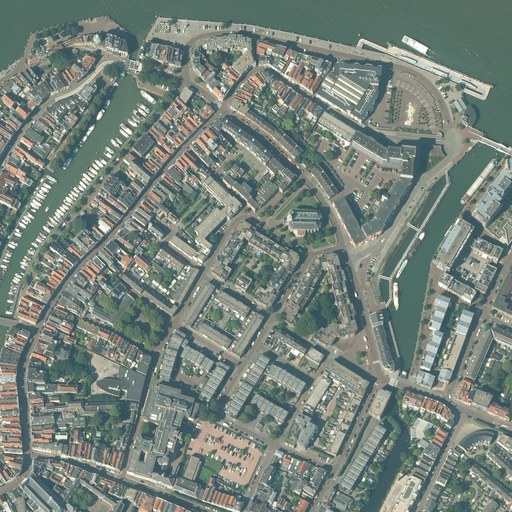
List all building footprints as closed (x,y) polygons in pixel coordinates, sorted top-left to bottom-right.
[(122,44),(122,43),(120,43),(121,39),(121,38),(120,38),(109,35),(108,35),(108,36),(107,39),(105,39),(104,43),(105,43),(106,49),(107,49),(106,51),(119,54),(126,56),(127,57),(128,54),(125,47),(124,46),(125,45),(124,44),(123,44),(122,44)] [(89,46),(92,37),(92,36),(88,38),(84,38),(82,39),(83,41),(85,42),(84,46),(89,46)] [(95,48),(96,48),(97,49),(99,49),(99,50),(99,49),(105,51),(106,52),(106,51),(107,49),(106,49),(105,43),(104,43),(105,39),(103,38),(102,37),(102,38),(101,38),(102,39),(101,42),(99,41),(98,41),(97,41),(99,37),(99,36),(97,36),(92,37),(89,46),(94,48),(95,48)] [(226,42),(217,42),(217,54),(227,54),(227,52),(232,52),(232,51),(235,52),(235,39),(226,39),(226,42)] [(235,52),(238,52),(242,52),(242,53),(243,56),(251,53),(251,50),(251,43),(245,43),(245,40),(235,39),(235,52)] [(63,51),(71,47),(75,46),(73,42),(72,43),(71,41),(63,44),(64,46),(61,47),(63,51)] [(204,44),(204,51),(204,54),(204,55),(206,56),(212,56),(212,53),(217,54),(217,42),(211,41),(210,44),(204,44)] [(139,59),(145,61),(150,47),(151,47),(151,45),(145,44),(145,46),(144,45),(139,59)] [(264,54),(270,56),(271,54),(271,55),(272,53),(273,54),(273,52),(275,53),(276,49),(277,49),(274,49),(268,47),(266,46),(260,44),(258,44),(257,44),(257,56),(264,56),(264,54)] [(145,61),(151,62),(156,48),(151,47),(150,47),(145,61)] [(151,62),(158,63),(161,49),(156,48),(151,62)] [(166,50),(161,49),(158,63),(163,65),(166,50)] [(286,52),(276,49),(275,53),(273,52),(273,54),(272,53),(271,55),(271,56),(282,61),(282,60),(286,52)] [(171,51),(166,50),(163,65),(169,66),(171,51)] [(206,65),(208,63),(205,62),(201,56),(202,56),(200,51),(198,50),(196,51),(195,52),(196,53),(192,54),(192,63),(200,62),(199,61),(200,60),(206,65)] [(44,51),(37,55),(38,58),(40,62),(47,58),(45,54),(44,51)] [(291,54),(286,52),(282,60),(285,61),(285,63),(283,62),(282,65),(286,67),(288,62),(291,54)] [(256,67),(254,61),(251,53),(243,56),(244,58),(239,62),(248,71),(251,69),(256,67)] [(295,55),(291,54),(288,62),(286,67),(280,75),(284,78),(291,65),(292,62),(295,55)] [(37,55),(28,59),(29,62),(28,62),(28,64),(30,67),(32,66),(40,62),(38,58),(37,55)] [(87,56),(87,57),(84,63),(93,67),(94,65),(96,60),(87,56)] [(264,56),(257,56),(258,66),(260,67),(268,66),(269,61),(267,61),(267,57),(264,56)] [(303,57),(298,56),(294,65),(295,66),(295,65),(299,67),(303,57)] [(270,57),(269,61),(268,66),(268,67),(272,69),(276,60),(274,59),(270,57)] [(307,59),(303,57),(299,67),(298,69),(296,72),(300,74),(302,70),(303,68),(307,59)] [(399,58),(415,65),(416,62),(406,58),(404,58),(402,58),(401,57),(399,57),(399,58)] [(312,60),(307,59),(303,68),(302,70),(303,70),(304,67),(306,68),(305,70),(307,71),(312,60)] [(276,73),(280,64),(281,63),(276,60),(272,69),(276,73)] [(319,62),(312,60),(307,71),(308,71),(307,72),(313,74),(319,62)] [(195,73),(201,68),(200,67),(200,66),(200,65),(202,64),(200,62),(192,63),(193,69),(195,73)] [(239,62),(232,70),(241,78),(248,71),(239,62)] [(323,64),(319,62),(313,74),(314,74),(316,75),(317,76),(318,74),(323,64)] [(93,67),(84,63),(83,63),(79,68),(87,75),(89,72),(93,67)] [(212,74),(215,77),(216,77),(216,76),(215,75),(218,71),(216,70),(208,63),(206,65),(204,68),(208,71),(212,74)] [(35,72),(43,68),(45,67),(44,64),(32,70),(35,74),(36,73),(35,72)] [(226,65),(223,67),(222,66),(223,65),(222,64),(216,70),(218,71),(220,73),(223,69),(225,71),(238,81),(241,78),(232,70),(226,65)] [(282,65),(280,64),(276,73),(277,73),(280,75),(286,67),(282,65)] [(323,64),(318,74),(317,76),(318,77),(322,80),(330,67),(330,66),(329,66),(323,64)] [(284,78),(287,79),(294,66),(291,65),(284,78)] [(287,79),(291,82),(296,72),(298,69),(294,67),(295,66),(294,65),(294,66),(287,79)] [(82,80),(87,75),(79,68),(76,66),(72,70),(82,80)] [(334,67),(316,97),(320,99),(321,100),(322,101),(322,100),(323,101),(331,106),(333,107),(335,108),(347,116),(347,115),(349,115),(348,117),(361,124),(362,123),(363,120),(367,115),(368,113),(369,111),(371,110),(370,109),(373,105),(374,105),(374,103),(378,96),(380,80),(381,77),(381,71),(381,72),(376,71),(372,71),(371,70),(370,71),(365,70),(365,69),(363,70),(359,70),(358,68),(357,69),(352,69),(352,68),(350,68),(346,68),(337,67),(334,67)] [(61,77),(59,72),(58,72),(55,68),(52,71),(54,73),(57,77),(66,90),(69,88),(61,77)] [(206,73),(201,68),(195,73),(201,79),(206,73)] [(34,81),(34,80),(38,78),(35,74),(32,70),(28,72),(34,81)] [(72,70),(69,73),(77,84),(82,80),(72,70)] [(295,84),(300,87),(304,78),(300,76),(303,70),(302,70),(300,74),(295,84)] [(208,71),(206,73),(201,79),(204,83),(212,74),(208,71)] [(222,75),(223,75),(224,76),(235,85),(238,81),(225,71),(222,75)] [(38,87),(34,81),(28,72),(22,75),(30,84),(32,83),(34,86),(33,87),(34,89),(38,87)] [(68,72),(65,74),(73,86),(77,84),(69,73),(69,72),(68,72)] [(291,82),(295,84),(300,74),(296,72),(291,82)] [(300,87),(305,90),(313,74),(307,72),(304,78),(300,87)] [(65,74),(61,77),(69,88),(73,86),(65,74)] [(204,83),(206,85),(211,81),(211,82),(214,80),(213,80),(215,77),(212,74),(204,83)] [(257,76),(257,77),(264,87),(267,85),(260,74),(259,75),(257,76)] [(260,74),(267,85),(267,84),(268,86),(270,85),(270,84),(272,86),(276,82),(269,75),(260,74)] [(305,90),(309,92),(318,77),(317,76),(316,75),(314,79),(316,80),(315,82),(311,80),(314,74),(313,74),(305,90)] [(31,92),(34,89),(33,87),(31,88),(28,86),(30,84),(22,75),(17,78),(25,86),(28,89),(29,90),(31,92)] [(46,81),(55,94),(58,93),(48,77),(47,75),(43,77),(46,81)] [(62,92),(66,90),(57,77),(54,79),(53,76),(52,77),(62,92)] [(223,83),(232,89),(235,85),(224,76),(223,78),(224,79),(222,82),(223,83)] [(41,79),(43,80),(44,83),(42,84),(43,85),(51,96),(55,94),(46,81),(43,77),(43,78),(41,79)] [(58,93),(62,92),(52,77),(49,79),(48,77),(58,93)] [(257,77),(251,81),(250,81),(261,92),(266,89),(264,87),(257,77)] [(309,92),(310,93),(313,95),(315,91),(319,84),(322,80),(318,77),(309,92)] [(17,78),(13,80),(22,89),(25,86),(17,78)] [(13,80),(10,82),(27,98),(30,101),(31,102),(37,107),(39,106),(22,89),(13,80)] [(222,82),(221,81),(219,84),(214,80),(211,82),(211,81),(206,85),(213,94),(216,91),(220,87),(223,83),(222,82)] [(262,93),(261,92),(250,81),(246,85),(260,95),(262,93)] [(10,82),(5,85),(5,86),(17,97),(20,101),(22,102),(23,101),(24,101),(27,98),(10,82)] [(229,93),(232,89),(223,83),(220,87),(229,93)] [(281,86),(279,84),(274,90),(271,92),(275,96),(277,94),(276,93),(281,86)] [(5,85),(0,87),(0,88),(3,92),(8,97),(13,101),(17,97),(5,86),(5,85)] [(42,103),(51,96),(43,85),(35,91),(34,90),(31,92),(33,94),(42,103)] [(244,88),(258,98),(261,99),(262,100),(263,98),(260,95),(246,85),(244,88)] [(31,92),(29,90),(28,89),(25,86),(22,89),(39,106),(42,103),(33,94),(31,92)] [(90,87),(83,93),(77,98),(87,106),(87,107),(87,106),(96,92),(97,91),(97,90),(96,89),(95,88),(94,89),(93,89),(90,87)] [(226,98),(229,93),(220,87),(216,91),(226,98)] [(258,99),(258,98),(244,88),(241,91),(255,98),(258,99)] [(287,90),(284,88),(279,95),(274,100),(276,102),(277,103),(283,96),(287,90)] [(190,99),(193,95),(186,90),(185,91),(183,94),(190,99)] [(292,93),(287,90),(283,96),(277,103),(281,106),(282,107),(283,106),(288,100),(292,93)] [(213,94),(220,101),(223,101),(225,99),(225,98),(226,98),(216,91),(213,94)] [(239,93),(239,94),(250,99),(252,100),(252,99),(254,100),(257,102),(258,99),(255,98),(241,91),(239,93)] [(280,111),(279,110),(276,114),(281,119),(285,114),(287,111),(297,96),(292,93),(288,100),(283,106),(284,107),(283,108),(285,109),(284,109),(283,108),(280,111)] [(183,94),(180,97),(188,102),(190,99),(183,94)] [(237,96),(236,97),(247,102),(249,103),(252,104),(254,100),(252,99),(252,100),(250,99),(239,94),(238,95),(237,96)] [(297,96),(288,109),(292,111),(300,98),(297,96)] [(2,102),(8,107),(11,111),(25,122),(28,119),(30,117),(23,111),(13,101),(8,97),(2,102)] [(180,97),(178,101),(185,107),(188,102),(180,97)] [(236,97),(233,101),(248,107),(251,108),(253,105),(252,104),(249,103),(248,106),(246,105),(247,102),(236,97)] [(83,113),(87,107),(87,106),(77,98),(74,98),(70,100),(83,113)] [(300,98),(292,111),(295,113),(303,100),(300,98)] [(70,100),(63,102),(77,114),(80,110),(83,113),(70,100)] [(297,117),(307,102),(303,100),(295,113),(294,115),(297,117)] [(190,112),(188,110),(185,107),(178,101),(176,103),(186,113),(187,114),(187,115),(190,112)] [(229,108),(233,110),(245,117),(249,112),(249,111),(247,109),(248,107),(233,101),(229,108)] [(23,111),(30,117),(30,116),(37,107),(31,102),(28,105),(23,111)] [(63,102),(58,105),(73,117),(74,117),(77,114),(63,102)] [(310,104),(307,102),(297,117),(296,119),(299,121),(300,119),(303,121),(304,119),(301,118),(310,104)] [(184,117),(187,114),(186,113),(176,103),(171,108),(180,117),(181,118),(183,116),(184,117)] [(314,107),(310,104),(301,118),(304,119),(307,114),(308,115),(314,107)] [(58,105),(54,108),(75,125),(78,121),(74,117),(73,117),(58,105)] [(214,113),(208,108),(207,106),(205,108),(204,106),(201,109),(209,117),(209,118),(214,113)] [(317,109),(314,107),(308,115),(307,114),(304,119),(303,121),(302,122),(308,125),(309,124),(317,109)] [(54,108),(50,111),(72,129),(75,125),(54,108)] [(171,108),(166,114),(173,121),(172,122),(173,124),(173,125),(174,126),(178,122),(178,121),(181,118),(180,117),(171,108)] [(205,122),(209,118),(209,117),(201,109),(201,110),(202,111),(200,112),(196,108),(193,111),(195,113),(205,122)] [(468,108),(464,116),(463,116),(462,119),(461,123),(461,124),(467,127),(469,124),(470,124),(469,127),(471,128),(473,123),(473,122),(474,120),(474,119),(474,117),(474,116),(474,115),(473,114),(473,113),(472,112),(471,111),(470,110),(470,109),(469,109),(468,108)] [(315,123),(321,115),(322,112),(317,109),(309,124),(311,125),(310,128),(312,129),(315,123)] [(11,111),(8,114),(22,126),(25,122),(11,111)] [(46,115),(56,123),(59,126),(68,132),(72,129),(50,111),(46,115)] [(187,115),(190,118),(200,128),(203,125),(195,117),(193,118),(192,116),(192,115),(192,114),(190,112),(187,115)] [(245,117),(245,118),(250,121),(253,115),(249,112),(245,117)] [(203,125),(205,122),(195,113),(193,115),(195,117),(203,125)] [(324,113),(323,113),(321,118),(317,125),(322,128),(329,116),(328,116),(328,117),(325,115),(325,114),(325,113),(324,113)] [(19,129),(22,126),(8,114),(8,115),(11,118),(9,120),(19,129)] [(166,114),(163,118),(170,124),(172,122),(173,121),(166,114)] [(49,126),(52,129),(54,131),(56,128),(57,128),(54,126),(56,123),(46,115),(41,120),(49,126)] [(250,121),(252,122),(254,124),(258,119),(253,115),(250,121)] [(187,121),(184,117),(183,116),(181,118),(178,121),(179,122),(192,135),(197,130),(187,121)] [(322,128),(331,134),(338,122),(337,122),(334,120),(334,119),(333,119),(332,119),(329,117),(329,116),(322,128)] [(0,127),(13,137),(16,133),(6,124),(2,121),(1,120),(0,118),(0,127)] [(163,118),(160,121),(171,133),(172,132),(175,129),(174,128),(170,124),(163,118)] [(190,118),(187,121),(197,130),(200,128),(190,118)] [(254,124),(256,125),(259,127),(262,122),(263,122),(258,119),(254,124)] [(16,133),(19,129),(9,120),(6,124),(16,133)] [(46,129),(49,126),(41,120),(38,123),(46,129)] [(160,121),(155,127),(165,137),(168,134),(171,136),(173,134),(172,132),(171,133),(160,121)] [(187,140),(192,135),(179,122),(178,121),(178,122),(174,126),(175,127),(187,140)] [(234,128),(225,122),(224,121),(219,121),(212,128),(213,128),(218,134),(222,130),(222,131),(223,130),(229,134),(234,128)] [(259,128),(261,129),(263,131),(267,126),(262,122),(259,127),(259,128)] [(331,134),(340,139),(347,128),(347,127),(346,128),(343,126),(343,125),(343,124),(342,124),(341,125),(338,123),(338,122),(331,134)] [(50,132),(46,129),(38,123),(35,126),(51,138),(52,137),(50,137),(52,134),(50,132)] [(35,126),(30,132),(47,144),(51,138),(35,126)] [(64,137),(66,135),(67,135),(68,133),(67,133),(68,132),(59,126),(57,128),(56,128),(59,131),(58,133),(64,137)] [(263,131),(265,133),(268,134),(272,129),(267,126),(263,131)] [(0,136),(9,143),(13,137),(0,127),(0,136)] [(155,127),(152,130),(151,131),(160,139),(163,142),(166,139),(165,137),(155,127)] [(184,144),(187,140),(175,127),(174,128),(175,129),(172,132),(173,134),(184,144)] [(230,151),(232,148),(228,144),(227,144),(222,139),(222,138),(218,134),(213,128),(212,129),(212,128),(212,129),(209,132),(220,144),(226,150),(228,149),(230,151)] [(247,137),(234,128),(229,134),(236,139),(235,141),(241,146),(247,137)] [(340,139),(349,145),(356,134),(352,132),(353,131),(352,131),(352,130),(351,130),(351,131),(347,128),(348,128),(347,128),(340,139)] [(268,134),(270,136),(272,138),(277,133),(272,129),(268,134)] [(64,137),(58,133),(55,131),(53,134),(55,135),(55,136),(62,140),(64,137)] [(151,131),(150,132),(148,134),(155,141),(157,143),(160,139),(151,131)] [(277,133),(272,138),(277,143),(278,143),(279,144),(279,145),(284,150),(290,142),(279,131),(277,133)] [(28,134),(24,139),(28,141),(35,147),(33,150),(31,153),(43,162),(47,155),(52,148),(47,144),(30,132),(28,134)] [(209,132),(208,132),(208,133),(205,136),(212,143),(216,148),(220,144),(209,132)] [(356,134),(349,145),(350,145),(349,145),(349,146),(350,146),(350,147),(351,147),(351,146),(364,154),(364,155),(365,153),(371,143),(372,143),(371,142),(369,141),(368,141),(366,139),(360,135),(356,133),(356,134)] [(178,150),(181,147),(171,136),(168,134),(165,137),(166,139),(178,150)] [(181,147),(184,144),(173,134),(171,136),(181,147)] [(0,141),(7,146),(9,143),(0,136),(0,141)] [(145,136),(132,151),(142,159),(151,148),(152,148),(155,145),(156,144),(149,138),(148,139),(146,137),(145,136)] [(205,136),(201,140),(200,140),(207,147),(212,143),(205,136)] [(241,146),(242,146),(249,151),(253,155),(260,148),(255,143),(247,137),(241,146)] [(21,143),(19,145),(28,151),(31,153),(33,150),(32,149),(34,146),(35,147),(28,141),(24,139),(21,143)] [(157,143),(159,144),(163,149),(167,146),(163,142),(160,139),(157,143)] [(174,153),(178,150),(166,139),(163,142),(167,146),(174,153)] [(200,140),(200,141),(195,145),(203,153),(208,158),(211,156),(212,155),(206,149),(207,148),(207,147),(200,140)] [(295,160),(297,158),(298,159),(302,154),(290,142),(284,150),(289,155),(289,154),(291,156),(295,160)] [(207,147),(207,148),(217,159),(218,158),(222,162),(224,160),(220,156),(222,154),(216,148),(212,143),(207,147)] [(365,153),(364,155),(382,165),(400,167),(399,174),(402,174),(403,174),(409,175),(410,175),(413,175),(413,172),(413,171),(413,169),(415,155),(411,154),(410,153),(409,153),(408,153),(407,153),(406,153),(405,153),(404,154),(397,153),(391,152),(387,152),(386,152),(387,152),(383,150),(378,146),(375,145),(375,144),(374,144),(372,143),(371,143),(365,153)] [(223,156),(228,151),(226,150),(220,144),(216,148),(222,154),(223,156)] [(195,145),(194,146),(190,150),(198,158),(203,153),(195,145)] [(170,156),(171,156),(171,157),(174,153),(167,146),(163,149),(169,155),(170,156)] [(25,158),(27,154),(17,147),(15,151),(25,158)] [(169,159),(166,156),(158,148),(155,152),(156,154),(154,157),(153,156),(149,160),(150,161),(160,170),(163,167),(164,165),(169,159)] [(253,155),(257,159),(265,166),(272,159),(260,148),(253,155)] [(15,151),(12,156),(22,162),(23,162),(24,162),(26,159),(25,158),(15,151)] [(199,158),(200,160),(207,166),(209,168),(211,166),(212,167),(214,165),(213,164),(213,163),(208,158),(203,153),(198,158),(199,158)] [(129,154),(126,158),(152,180),(155,176),(138,162),(129,154)] [(196,161),(188,154),(187,154),(184,156),(195,167),(196,166),(194,164),(196,161)] [(12,156),(8,163),(18,169),(22,162),(12,156)] [(184,156),(181,160),(190,169),(198,177),(199,175),(197,173),(199,171),(196,168),(195,167),(184,156)] [(124,162),(130,168),(129,170),(126,173),(126,174),(129,177),(131,175),(135,179),(137,177),(148,186),(152,180),(126,158),(126,159),(124,162)] [(158,173),(148,164),(146,163),(145,165),(140,160),(138,162),(155,176),(158,173)] [(181,160),(178,163),(187,172),(190,169),(181,160)] [(266,169),(266,170),(274,177),(278,173),(282,169),(273,160),(269,165),(270,166),(266,169)] [(42,170),(44,166),(37,161),(35,165),(42,170)] [(150,161),(148,164),(158,173),(160,170),(150,161)] [(303,162),(300,165),(305,170),(308,166),(303,162)] [(8,163),(4,171),(17,178),(18,177),(19,178),(19,179),(21,180),(21,179),(24,181),(22,184),(25,185),(31,188),(33,183),(31,182),(31,181),(30,181),(30,182),(24,179),(27,174),(18,169),(8,163)] [(199,183),(195,180),(187,172),(178,163),(175,167),(199,189),(199,188),(196,186),(199,183)] [(199,165),(196,168),(199,171),(197,173),(199,175),(198,177),(195,180),(199,183),(201,185),(204,182),(209,177),(210,176),(199,165)] [(173,169),(182,177),(185,180),(192,187),(196,191),(199,189),(175,167),(173,169)] [(235,167),(229,173),(225,177),(226,178),(223,182),(231,190),(232,189),(235,192),(239,188),(235,184),(234,185),(234,184),(240,178),(244,174),(240,170),(239,169),(238,167),(236,169),(235,167)] [(322,173),(316,167),(312,172),(312,173),(310,175),(315,179),(315,178),(316,180),(320,186),(328,181),(322,173)] [(190,189),(192,187),(185,180),(182,177),(173,169),(171,172),(181,182),(184,184),(190,189)] [(282,194),(288,188),(292,184),(291,183),(294,179),(286,171),(285,172),(282,169),(278,173),(281,177),(282,176),(283,177),(277,183),(272,187),(277,192),(278,190),(282,194)] [(4,171),(3,174),(14,179),(16,181),(19,182),(22,184),(24,181),(21,179),(21,180),(19,179),(19,178),(18,177),(17,178),(4,171)] [(174,183),(183,191),(188,195),(192,190),(190,189),(184,184),(181,182),(171,172),(167,176),(174,183)] [(13,188),(16,181),(14,179),(3,174),(3,173),(2,174),(3,174),(0,178),(0,194),(5,197),(16,203),(18,199),(9,195),(13,188)] [(343,200),(332,205),(334,209),(337,215),(340,221),(344,227),(350,239),(353,245),(355,248),(370,240),(371,240),(372,240),(373,240),(374,240),(375,240),(375,239),(376,238),(376,237),(381,235),(383,231),(384,230),(385,230),(385,229),(386,229),(386,228),(387,227),(387,226),(387,225),(390,219),(391,219),(392,218),(393,218),(393,217),(394,216),(394,215),(394,214),(394,213),(399,205),(400,204),(401,204),(401,203),(402,203),(402,202),(403,201),(403,200),(403,199),(406,193),(407,192),(408,192),(409,191),(410,190),(410,189),(410,188),(410,187),(412,184),(411,183),(411,182),(412,182),(413,179),(413,178),(413,175),(410,175),(409,175),(403,174),(402,174),(399,174),(399,175),(399,176),(398,181),(397,181),(396,182),(385,200),(383,199),(381,201),(384,203),(372,222),(373,223),(361,230),(348,206),(345,201),(346,200),(346,199),(345,199),(344,199),(343,200),(343,199),(343,200)] [(133,182),(134,182),(144,191),(146,188),(135,179),(131,175),(129,177),(134,181),(133,182)] [(110,181),(109,181),(102,190),(107,196),(110,198),(111,196),(113,197),(120,188),(122,185),(112,177),(113,177),(111,176),(109,180),(110,181)] [(172,186),(172,185),(174,183),(167,176),(165,179),(172,186)] [(146,188),(148,186),(137,177),(135,179),(146,188)] [(209,178),(209,177),(204,182),(205,183),(203,186),(206,189),(209,192),(216,184),(209,178)] [(182,194),(172,185),(172,186),(165,179),(162,182),(179,196),(182,194)] [(477,209),(470,218),(507,248),(511,241),(511,185),(510,186),(505,182),(501,179),(497,184),(498,185),(495,188),(494,187),(480,205),(482,207),(479,210),(477,209)] [(329,200),(330,200),(337,195),(328,181),(320,186),(324,192),(325,194),(329,200)] [(140,195),(144,191),(134,182),(131,187),(128,190),(130,192),(138,198),(140,195)] [(182,198),(179,196),(162,182),(156,189),(168,199),(173,203),(176,199),(179,201),(182,198)] [(209,192),(212,195),(219,187),(216,184),(209,192)] [(259,210),(265,204),(277,192),(272,187),(268,184),(257,195),(258,195),(252,202),(251,201),(252,200),(248,196),(244,201),(248,204),(247,205),(255,213),(258,209),(259,210)] [(248,196),(252,193),(244,185),(240,189),(239,188),(235,192),(244,201),(248,196)] [(135,201),(138,198),(130,192),(123,186),(121,188),(124,190),(125,190),(129,194),(131,195),(130,196),(135,201)] [(212,195),(215,198),(222,190),(219,187),(212,195)] [(156,189),(152,193),(164,203),(168,199),(156,189)] [(102,198),(107,201),(110,198),(107,196),(102,190),(101,190),(101,191),(98,195),(100,196),(100,197),(101,197),(103,198),(102,198)] [(188,195),(193,200),(196,195),(193,192),(192,191),(192,190),(188,195)] [(215,198),(218,201),(225,193),(222,190),(215,198)] [(126,193),(119,201),(129,209),(135,201),(130,196),(126,193)] [(152,193),(150,197),(160,206),(163,202),(164,203),(152,193)] [(218,201),(221,204),(228,196),(225,193),(218,201)] [(20,204),(16,203),(5,197),(0,194),(0,203),(17,211),(19,210),(21,207),(20,204)] [(107,202),(120,212),(125,215),(129,209),(119,201),(113,197),(111,196),(110,198),(107,201),(107,202)] [(228,221),(229,221),(238,212),(237,211),(238,210),(239,211),(242,209),(241,208),(241,207),(233,199),(232,200),(228,196),(221,204),(219,206),(220,207),(217,210),(225,218),(226,218),(224,219),(227,222),(228,221)] [(91,204),(98,209),(99,210),(104,203),(96,197),(91,204)] [(176,219),(160,206),(150,197),(147,201),(159,211),(164,215),(166,217),(166,218),(175,225),(178,221),(176,219)] [(152,214),(154,216),(159,211),(147,201),(143,205),(143,206),(152,214)] [(99,210),(106,215),(108,212),(110,208),(104,203),(99,210)] [(152,219),(154,217),(153,217),(151,215),(152,214),(143,206),(140,209),(152,219)] [(122,218),(117,214),(110,208),(108,212),(111,215),(119,221),(122,218)] [(106,215),(99,210),(98,209),(97,211),(100,214),(100,215),(115,227),(117,224),(109,218),(106,215)] [(153,219),(152,219),(140,209),(136,214),(149,223),(153,219)] [(203,240),(224,219),(225,218),(217,210),(195,233),(198,237),(198,238),(199,239),(195,242),(199,246),(200,246),(201,247),(196,253),(193,259),(197,262),(198,261),(202,264),(210,253),(209,253),(212,248),(208,245),(203,240)] [(159,221),(164,215),(159,211),(154,216),(155,216),(154,217),(159,221)] [(310,212),(305,212),(305,213),(303,212),(302,212),(299,212),(299,211),(298,211),(298,212),(297,212),(297,211),(296,211),(296,212),(292,212),(292,211),(291,212),(292,212),(289,216),(288,215),(287,215),(283,219),(283,220),(283,221),(283,223),(283,224),(283,225),(288,225),(288,228),(288,229),(289,229),(292,232),(291,233),(292,233),(297,238),(299,237),(305,238),(305,234),(306,234),(306,233),(307,233),(307,234),(308,234),(308,233),(311,233),(311,234),(312,233),(314,233),(314,234),(315,234),(315,233),(317,232),(318,233),(319,233),(318,232),(320,230),(321,230),(320,229),(320,226),(321,226),(320,226),(319,224),(320,223),(319,222),(320,220),(321,220),(322,220),(322,217),(321,217),(321,216),(319,215),(320,214),(319,214),(317,214),(316,213),(316,214),(313,213),(312,213),(310,213),(310,212)] [(112,230),(115,227),(100,215),(96,212),(95,212),(96,213),(95,213),(99,216),(97,218),(100,221),(112,230)] [(136,214),(133,219),(147,230),(149,232),(153,226),(149,223),(136,214)] [(119,221),(111,215),(110,217),(109,218),(117,224),(119,221)] [(88,228),(76,218),(73,221),(82,229),(85,231),(88,228)] [(105,238),(112,230),(100,221),(98,223),(100,225),(98,227),(99,227),(98,229),(95,226),(93,227),(105,238)] [(147,233),(138,226),(132,221),(130,222),(129,224),(142,234),(143,234),(146,236),(147,233)] [(473,233),(461,226),(460,225),(456,223),(451,230),(437,254),(437,255),(434,260),(431,264),(435,267),(445,272),(449,275),(451,271),(453,272),(467,247),(470,249),(473,250),(476,243),(470,239),(473,233)] [(124,229),(133,235),(135,237),(138,234),(140,236),(142,234),(129,224),(124,229)] [(249,227),(244,225),(243,224),(241,225),(244,240),(245,240),(249,243),(248,244),(255,233),(256,232),(253,230),(249,227)] [(97,246),(105,238),(93,227),(91,225),(88,228),(85,231),(90,236),(88,238),(97,246)] [(238,225),(233,233),(232,235),(230,237),(241,244),(244,241),(244,240),(241,225),(238,225)] [(158,230),(153,226),(149,232),(161,241),(164,236),(161,233),(158,230)] [(97,246),(88,238),(90,236),(85,231),(82,229),(81,229),(81,230),(84,232),(82,235),(81,235),(78,239),(74,243),(74,244),(83,252),(87,255),(91,252),(97,246)] [(129,240),(133,235),(124,229),(118,236),(131,246),(133,243),(129,240)] [(263,236),(258,233),(257,235),(255,233),(248,244),(258,250),(265,240),(262,238),(263,236)] [(118,236),(115,240),(123,246),(124,246),(132,252),(136,255),(138,253),(140,255),(141,254),(139,252),(131,246),(118,236)] [(180,240),(174,236),(169,243),(175,247),(180,240)] [(243,245),(241,244),(230,237),(230,238),(232,239),(230,241),(229,241),(227,245),(228,246),(226,248),(237,255),(243,245)] [(143,243),(137,238),(133,243),(131,246),(139,252),(141,254),(144,256),(146,253),(139,248),(143,243)] [(175,247),(181,251),(185,245),(180,240),(175,247)] [(268,256),(274,245),(271,244),(272,243),(268,240),(267,241),(265,240),(258,250),(268,256)] [(472,250),(478,253),(482,243),(477,240),(476,243),(473,250),(472,250)] [(64,247),(68,251),(71,248),(71,247),(63,241),(60,244),(64,247)] [(112,243),(104,250),(107,252),(124,267),(121,270),(123,271),(125,273),(134,262),(133,262),(134,262),(133,261),(126,255),(121,261),(116,257),(121,251),(112,243)] [(487,245),(482,243),(478,253),(483,255),(487,245)] [(54,244),(50,250),(53,252),(59,257),(59,256),(61,254),(64,251),(59,248),(59,247),(57,245),(57,246),(54,244)] [(83,259),(87,255),(83,252),(74,244),(71,247),(71,248),(76,252),(77,253),(83,259)] [(181,251),(186,256),(191,249),(185,245),(181,251)] [(282,248),(278,245),(277,247),(274,245),(268,256),(277,262),(279,261),(284,252),(281,250),(282,248)] [(487,245),(483,255),(487,258),(492,247),(487,245)] [(487,258),(492,260),(497,250),(492,247),(487,258)] [(71,248),(68,251),(70,252),(75,257),(77,253),(76,252),(71,248)] [(159,252),(157,255),(161,258),(166,251),(165,250),(164,249),(163,248),(162,248),(159,252)] [(221,256),(220,258),(229,264),(231,265),(237,255),(226,248),(225,251),(223,250),(220,255),(221,256)] [(196,253),(191,249),(186,256),(192,260),(193,259),(196,253)] [(50,250),(47,254),(56,260),(55,261),(59,264),(70,272),(73,268),(59,257),(53,252),(50,250)] [(117,268),(121,271),(122,272),(123,271),(121,270),(124,267),(107,252),(104,250),(102,252),(101,253),(111,263),(114,260),(116,263),(117,264),(117,263),(119,265),(117,268)] [(288,252),(285,250),(284,252),(279,261),(282,263),(283,262),(283,264),(298,260),(298,258),(297,257),(292,254),(293,254),(290,252),(288,251),(288,252)] [(497,250),(492,260),(497,262),(500,257),(501,255),(502,252),(497,250)] [(170,254),(169,253),(166,251),(161,258),(165,261),(170,254)] [(101,253),(99,255),(99,257),(101,259),(110,269),(114,265),(111,263),(101,253)] [(45,258),(44,259),(53,265),(56,268),(59,264),(55,261),(56,260),(47,254),(47,255),(46,254),(44,258),(45,258)] [(166,273),(155,264),(144,256),(141,254),(140,255),(139,256),(138,256),(135,259),(133,261),(134,262),(134,261),(135,262),(135,263),(136,263),(138,265),(138,266),(139,266),(141,268),(141,269),(141,268),(144,271),(145,272),(146,273),(147,274),(152,268),(155,270),(154,271),(162,277),(166,273)] [(174,257),(173,256),(170,254),(165,261),(168,264),(174,257)] [(74,260),(69,256),(65,261),(59,256),(59,257),(73,268),(78,264),(76,262),(76,261),(75,260),(74,259),(74,260)] [(331,257),(326,258),(326,257),(321,259),(319,260),(322,272),(326,271),(327,272),(335,258),(333,256),(331,257)] [(178,259),(177,259),(174,257),(168,264),(172,267),(178,259)] [(215,262),(211,268),(210,270),(211,272),(227,269),(227,268),(229,264),(220,258),(218,257),(217,260),(216,260),(215,262)] [(104,266),(98,261),(96,258),(91,263),(101,273),(105,269),(103,267),(104,266)] [(341,273),(338,260),(337,259),(335,258),(327,272),(328,272),(329,277),(331,276),(341,273)] [(67,275),(56,268),(53,265),(44,259),(42,262),(64,279),(67,275)] [(182,262),(181,262),(178,259),(172,267),(176,270),(182,262)] [(284,265),(282,266),(280,269),(289,274),(291,276),(293,273),(295,271),(294,270),(299,263),(298,260),(283,264),(284,265)] [(306,272),(307,272),(308,271),(309,271),(307,274),(318,281),(321,276),(320,275),(322,272),(319,260),(315,261),(311,267),(310,267),(311,265),(310,264),(306,272)] [(42,262),(41,264),(43,265),(46,267),(43,270),(62,283),(64,279),(42,262)] [(180,273),(186,265),(182,262),(176,270),(180,273)] [(107,285),(110,282),(103,276),(103,275),(105,277),(107,274),(109,272),(106,268),(105,269),(101,273),(91,263),(87,267),(107,285)] [(67,275),(70,272),(59,264),(56,268),(67,275)] [(110,269),(117,276),(121,271),(117,268),(114,265),(110,269)] [(486,266),(484,271),(494,276),(495,274),(496,271),(494,270),(486,266)] [(59,286),(62,283),(43,270),(40,267),(37,270),(47,277),(59,286)] [(87,267),(83,272),(98,285),(106,291),(110,295),(114,291),(113,290),(107,285),(87,267)] [(279,267),(272,277),(283,284),(285,282),(287,283),(290,278),(288,277),(289,274),(280,269),(279,267)] [(197,277),(199,273),(191,268),(187,274),(196,279),(195,279),(196,280),(197,277)] [(231,272),(227,270),(227,269),(211,272),(212,275),(217,278),(217,279),(219,280),(221,281),(222,281),(224,283),(225,281),(231,272)] [(484,271),(481,276),(492,281),(493,278),(494,276),(484,271)] [(83,272),(80,275),(94,287),(96,288),(98,285),(83,272)] [(122,279),(122,280),(126,282),(132,275),(128,272),(122,279)] [(346,284),(345,281),(347,281),(346,275),(344,276),(343,273),(341,273),(331,276),(334,287),(346,284)] [(193,284),(195,279),(196,279),(187,274),(183,281),(192,286),(193,284)] [(304,276),(301,280),(303,281),(301,284),(312,290),(318,281),(307,274),(306,277),(304,276)] [(87,288),(85,290),(84,289),(87,286),(90,287),(88,289),(89,290),(90,289),(91,289),(94,287),(80,275),(78,277),(74,281),(75,281),(73,283),(86,292),(88,289),(87,288)] [(126,282),(127,284),(129,286),(135,278),(132,275),(126,282)] [(453,281),(443,275),(440,280),(450,286),(453,281)] [(235,287),(236,288),(238,289),(237,290),(241,292),(242,291),(245,293),(252,282),(250,281),(251,281),(243,276),(243,277),(242,276),(235,287)] [(481,276),(479,281),(489,286),(490,284),(492,281),(481,276)] [(47,277),(45,280),(57,289),(59,286),(47,277)] [(266,287),(268,288),(278,293),(279,291),(280,292),(283,287),(282,287),(283,284),(272,277),(266,287)] [(129,286),(131,287),(133,289),(139,281),(135,278),(129,286)] [(45,280),(41,286),(54,294),(57,289),(45,280)] [(450,286),(440,280),(437,285),(447,291),(450,286)] [(133,289),(137,292),(143,284),(139,281),(133,289)] [(189,290),(192,286),(183,281),(180,287),(188,292),(189,292),(190,290),(189,290)] [(447,291),(452,293),(457,283),(453,281),(450,286),(447,291)] [(487,291),(489,286),(479,281),(477,286),(487,291)] [(51,299),(54,294),(41,286),(36,283),(34,287),(35,287),(33,290),(36,291),(51,299)] [(73,283),(70,288),(79,295),(82,297),(89,302),(89,301),(92,303),(94,300),(91,298),(92,297),(73,283)] [(452,293),(456,296),(462,286),(457,283),(452,293)] [(504,283),(501,288),(510,292),(511,287),(504,283)] [(107,298),(112,301),(115,298),(119,302),(122,298),(126,294),(127,293),(125,291),(126,290),(120,285),(120,284),(118,286),(116,288),(115,289),(114,291),(110,295),(107,298)] [(137,292),(140,294),(141,295),(147,288),(143,284),(137,292)] [(213,293),(215,289),(206,284),(204,288),(213,293)] [(300,285),(295,292),(296,293),(297,291),(298,292),(297,295),(308,301),(314,291),(312,290),(301,284),(303,285),(301,288),(300,287),(301,286),(300,285)] [(346,284),(334,287),(332,287),(335,299),(347,295),(346,292),(347,292),(348,294),(349,294),(347,285),(346,286),(346,287),(345,288),(344,285),(346,284)] [(461,299),(464,294),(467,289),(462,286),(456,296),(461,299)] [(477,286),(474,291),(477,293),(484,296),(487,291),(477,286)] [(186,296),(188,293),(188,292),(180,287),(176,294),(184,299),(185,299),(186,297),(186,296)] [(26,295),(36,300),(38,296),(35,294),(36,291),(33,290),(30,288),(28,291),(27,292),(26,295)] [(66,293),(66,294),(89,308),(92,310),(94,306),(95,305),(92,303),(92,304),(89,302),(82,297),(81,299),(77,297),(79,295),(70,288),(69,288),(69,289),(66,293)] [(148,288),(142,296),(144,298),(144,297),(148,300),(154,293),(148,288)] [(210,297),(213,293),(204,288),(202,291),(210,297)] [(277,298),(279,295),(278,293),(268,288),(266,292),(265,292),(269,308),(271,307),(276,300),(277,300),(278,298),(277,298)] [(508,296),(510,292),(501,288),(499,292),(508,296)] [(467,289),(464,294),(473,299),(476,295),(467,289)] [(260,290),(255,298),(253,301),(259,304),(265,308),(266,309),(269,308),(265,292),(264,292),(260,290)] [(49,302),(51,299),(36,291),(35,294),(38,296),(49,302)] [(208,300),(210,297),(202,291),(200,295),(208,300)] [(220,292),(215,301),(219,303),(224,295),(220,292)] [(499,292),(497,296),(505,300),(508,296),(499,292)] [(150,302),(151,302),(154,305),(160,297),(154,293),(148,300),(148,301),(150,302)] [(66,294),(63,299),(73,305),(81,309),(83,311),(87,313),(89,308),(66,294)] [(113,327),(113,326),(120,318),(127,310),(127,309),(133,302),(134,301),(134,302),(134,301),(128,296),(128,295),(127,296),(126,294),(122,298),(119,302),(116,305),(109,314),(111,316),(109,318),(108,317),(105,323),(113,327)] [(182,303),(184,299),(176,294),(172,301),(181,305),(182,303)] [(470,304),(473,299),(464,294),(461,299),(470,304)] [(200,295),(197,299),(206,304),(208,300),(200,295)] [(224,295),(219,303),(222,306),(227,297),(224,295)] [(294,296),(291,301),(292,302),(291,304),(300,310),(302,311),(308,301),(297,295),(295,297),(294,296)] [(351,303),(350,299),(350,298),(348,298),(347,295),(335,299),(338,310),(339,309),(350,307),(349,304),(351,303)] [(36,300),(44,304),(47,305),(49,302),(38,296),(36,300)] [(492,309),(501,313),(504,314),(508,306),(503,304),(505,300),(497,296),(492,308),(492,309)] [(156,306),(160,309),(166,302),(160,297),(154,305),(156,307),(156,306)] [(222,306),(226,308),(231,299),(227,297),(222,306)] [(448,308),(450,303),(450,302),(437,297),(435,303),(448,308)] [(21,302),(32,307),(34,303),(27,300),(24,298),(21,302)] [(63,299),(60,303),(71,309),(73,305),(63,299)] [(204,307),(206,304),(197,299),(195,302),(204,307)] [(226,308),(230,310),(235,302),(231,299),(226,308)] [(21,302),(20,306),(28,310),(30,312),(32,307),(21,302)] [(162,311),(166,313),(166,314),(172,306),(166,302),(160,309),(160,310),(162,311)] [(201,311),(204,307),(195,302),(193,306),(201,311)] [(230,310),(234,313),(239,304),(235,302),(230,310)] [(45,308),(41,307),(39,306),(34,303),(32,307),(42,312),(45,308)] [(71,309),(60,303),(58,306),(59,308),(69,312),(71,309)] [(292,327),(295,329),(302,318),(298,316),(298,314),(300,310),(291,304),(289,303),(287,306),(286,308),(281,316),(282,321),(284,322),(288,325),(290,326),(292,328),(292,327)] [(446,313),(448,308),(435,303),(433,308),(434,309),(446,313)] [(107,313),(109,314),(116,305),(115,304),(114,305),(109,312),(108,311),(107,313)] [(234,313),(237,315),(243,306),(239,304),(234,313)] [(69,312),(77,316),(81,309),(73,305),(71,309),(69,312)] [(235,340),(244,325),(211,305),(202,320),(235,340)] [(28,317),(30,312),(28,310),(20,306),(18,313),(19,313),(26,316),(28,317)] [(100,309),(94,306),(92,310),(92,311),(93,311),(91,315),(96,318),(100,309)] [(168,315),(170,316),(172,318),(178,310),(172,306),(166,314),(166,313),(166,314),(168,315)] [(193,306),(191,309),(199,315),(201,311),(193,306)] [(243,306),(237,315),(241,317),(246,309),(243,306)] [(353,318),(355,318),(354,314),(355,314),(356,316),(357,315),(355,307),(353,307),(354,309),(353,309),(352,306),(350,307),(339,309),(342,320),(340,321),(341,322),(353,318)] [(40,317),(42,312),(32,307),(30,312),(40,317)] [(68,315),(58,310),(56,309),(54,312),(66,318),(68,315)] [(96,318),(100,320),(105,323),(108,317),(109,318),(111,316),(109,314),(107,313),(100,309),(96,318)] [(191,309),(189,313),(197,318),(199,315),(191,309)] [(246,309),(241,317),(245,320),(250,311),(246,309)] [(434,309),(432,313),(444,318),(446,313),(434,309)] [(38,321),(40,317),(30,312),(28,317),(29,317),(38,321)] [(54,312),(52,317),(64,323),(66,318),(54,312)] [(19,313),(18,318),(22,320),(27,322),(29,317),(28,317),(26,316),(19,313)] [(189,313),(186,317),(195,322),(197,318),(189,313)] [(442,323),(444,318),(432,313),(430,319),(431,319),(442,323)] [(473,317),(463,313),(461,318),(471,322),(473,317)] [(262,323),(264,320),(255,314),(253,318),(262,323)] [(381,314),(369,317),(372,327),(384,323),(381,314)] [(71,326),(75,318),(68,315),(66,318),(64,323),(71,326)] [(38,321),(29,317),(27,322),(30,323),(35,326),(36,325),(38,321)] [(50,321),(72,331),(74,327),(71,326),(64,323),(52,317),(51,319),(50,320),(50,321)] [(186,317),(184,320),(193,325),(195,322),(186,317)] [(259,327),(262,323),(253,318),(251,322),(259,327)] [(340,340),(353,337),(354,337),(357,332),(353,318),(341,322),(342,325),(341,327),(337,328),(339,338),(340,340)] [(469,327),(471,322),(461,318),(459,323),(469,327)] [(431,319),(430,324),(440,328),(442,323),(431,319)] [(80,320),(77,328),(82,330),(85,323),(80,320)] [(184,320),(182,324),(190,329),(193,325),(184,320)] [(50,321),(47,325),(63,332),(70,335),(72,331),(50,321)] [(257,330),(259,327),(251,322),(249,325),(257,330)] [(82,330),(87,333),(90,325),(85,323),(82,330)] [(372,327),(374,334),(374,335),(386,331),(384,323),(372,327)] [(468,332),(469,327),(459,323),(457,328),(468,332)] [(201,324),(196,332),(199,335),(205,326),(201,324)] [(438,333),(440,328),(430,324),(428,329),(433,331),(437,333),(438,333)] [(47,325),(46,328),(55,332),(57,333),(62,335),(67,337),(69,337),(70,335),(63,332),(47,325)] [(87,333),(92,335),(95,327),(90,325),(87,333)] [(255,334),(257,330),(249,325),(246,329),(255,334)] [(205,326),(199,335),(203,337),(208,328),(205,326)] [(326,331),(324,332),(320,329),(313,340),(316,342),(318,344),(320,345),(326,348),(331,347),(332,345),(336,339),(339,338),(337,328),(336,326),(328,328),(327,328),(326,331)] [(95,327),(92,335),(97,337),(100,330),(95,327)] [(46,328),(44,333),(64,341),(67,337),(62,335),(57,333),(55,332),(46,328)] [(212,331),(208,328),(203,337),(207,339),(212,331)] [(419,368),(419,369),(420,369),(426,371),(424,376),(429,377),(434,379),(434,380),(437,381),(444,383),(446,384),(448,385),(450,380),(452,375),(453,372),(454,370),(455,368),(456,364),(457,361),(458,359),(458,357),(459,354),(461,351),(461,349),(462,347),(463,344),(465,339),(454,335),(455,334),(455,333),(447,331),(447,332),(445,331),(445,330),(440,328),(438,333),(437,333),(436,334),(432,332),(430,338),(429,342),(427,348),(425,353),(423,358),(421,363),(419,368)] [(466,338),(468,332),(457,328),(455,333),(455,334),(466,338)] [(23,333),(20,331),(13,329),(11,330),(9,333),(20,338),(23,333)] [(246,329),(244,332),(253,338),(255,334),(246,329)] [(283,332),(279,329),(274,337),(278,340),(283,332)] [(511,336),(497,330),(491,332),(482,336),(464,378),(464,379),(474,383),(474,382),(492,342),(494,341),(511,348),(511,336)] [(169,346),(169,347),(167,351),(159,377),(160,377),(159,380),(165,382),(165,383),(166,383),(167,383),(168,383),(169,383),(177,354),(179,350),(183,353),(186,348),(188,345),(188,344),(188,343),(191,339),(186,336),(186,337),(179,333),(179,332),(178,332),(177,332),(176,331),(173,336),(174,337),(171,341),(169,346)] [(216,333),(212,331),(207,339),(211,342),(216,333)] [(374,335),(376,343),(388,339),(386,331),(374,335)] [(251,341),(253,338),(244,332),(242,336),(251,341)] [(287,335),(283,332),(278,340),(282,343),(287,335)] [(9,333),(7,337),(8,337),(26,345),(27,341),(20,338),(9,333)] [(23,333),(20,338),(27,341),(29,337),(29,335),(27,335),(23,333)] [(220,335),(216,333),(211,342),(214,344),(220,335)] [(60,348),(63,342),(43,334),(39,342),(56,349),(59,350),(63,351),(63,350),(60,348)] [(223,338),(220,335),(214,344),(218,346),(223,338)] [(291,337),(287,335),(282,343),(286,345),(291,337)] [(248,345),(251,341),(242,336),(240,340),(248,345)] [(24,349),(26,345),(8,337),(6,342),(24,349)] [(111,344),(110,347),(113,349),(119,339),(115,337),(111,344)] [(296,340),(291,337),(286,345),(291,348),(296,340)] [(223,338),(218,346),(222,348),(227,340),(223,338)] [(123,341),(119,339),(113,349),(111,353),(108,359),(109,359),(113,361),(123,341)] [(376,343),(378,351),(390,347),(388,339),(376,343)] [(90,340),(87,348),(91,350),(93,346),(95,342),(91,340),(90,340)] [(227,340),(222,348),(226,351),(231,342),(227,340)] [(246,348),(248,345),(240,340),(238,343),(246,348)] [(300,343),(296,340),(291,348),(295,351),(300,343)] [(123,341),(113,361),(115,362),(118,357),(120,354),(126,343),(125,343),(123,341)] [(22,353),(24,349),(6,342),(4,347),(5,347),(22,353)] [(39,342),(34,354),(50,360),(54,361),(55,358),(57,359),(58,358),(59,358),(58,362),(66,365),(66,364),(69,365),(68,367),(72,368),(73,366),(78,368),(79,364),(76,363),(77,362),(68,359),(68,358),(70,353),(63,351),(59,350),(56,349),(39,342)] [(126,343),(120,354),(122,356),(128,345),(126,343)] [(238,343),(235,347),(244,352),(246,348),(238,343)] [(304,345),(300,343),(295,351),(299,353),(304,345)] [(122,356),(124,357),(130,347),(128,345),(122,356)] [(309,348),(308,348),(304,345),(299,353),(304,356),(309,348)] [(21,357),(22,353),(5,347),(3,351),(21,357)] [(124,357),(123,360),(120,365),(124,367),(133,349),(130,347),(124,357)] [(242,355),(244,352),(235,347),(233,350),(242,355)] [(378,351),(381,359),(392,355),(390,347),(378,351)] [(181,357),(204,371),(206,372),(209,374),(209,373),(208,372),(210,368),(212,369),(214,365),(212,363),(210,362),(186,348),(183,353),(181,357)] [(131,365),(134,360),(138,351),(133,349),(124,367),(129,369),(131,365)] [(305,358),(318,366),(319,366),(324,357),(311,349),(305,358)] [(3,351),(2,350),(0,359),(0,366),(18,369),(19,361),(21,357),(3,351)] [(233,350),(231,354),(239,359),(242,355),(233,350)] [(142,354),(138,351),(134,360),(138,362),(139,362),(142,354)] [(34,354),(32,359),(51,366),(53,367),(54,364),(53,364),(54,361),(50,360),(34,354)] [(142,355),(142,354),(139,362),(141,363),(140,366),(141,366),(138,372),(135,371),(134,372),(146,378),(151,361),(148,359),(148,358),(142,355)] [(381,359),(383,367),(392,364),(391,363),(394,363),(394,362),(392,355),(381,359)] [(264,372),(267,374),(268,374),(273,367),(274,367),(275,364),(270,361),(269,362),(263,358),(263,357),(262,357),(261,357),(259,356),(256,361),(258,362),(227,413),(226,415),(231,419),(231,420),(232,420),(232,421),(233,421),(233,420),(235,421),(236,418),(264,372)] [(50,371),(51,366),(32,359),(30,364),(41,368),(50,371)] [(369,385),(332,362),(323,377),(332,382),(332,381),(349,392),(352,394),(352,393),(362,400),(367,390),(366,390),(369,385)] [(383,367),(383,368),(387,371),(392,373),(394,373),(393,371),(394,371),(394,369),(394,366),(394,363),(391,363),(392,364),(383,367)] [(489,379),(494,381),(501,365),(496,363),(489,379)] [(208,405),(210,402),(230,370),(229,369),(228,368),(227,368),(220,364),(201,397),(199,399),(200,400),(200,401),(200,402),(201,402),(202,402),(202,401),(208,405)] [(131,411),(138,412),(139,406),(145,379),(128,371),(128,372),(119,367),(119,369),(118,371),(118,373),(118,375),(118,376),(118,379),(118,380),(122,381),(121,383),(117,383),(115,382),(113,382),(110,382),(109,382),(107,381),(107,382),(105,382),(102,382),(101,382),(100,382),(99,383),(98,383),(97,383),(97,384),(96,384),(96,385),(96,386),(96,387),(97,388),(98,389),(99,390),(100,391),(101,391),(104,393),(105,394),(107,395),(109,395),(113,397),(115,397),(118,398),(119,398),(120,391),(127,393),(126,401),(126,402),(126,404),(126,405),(119,404),(110,405),(110,411),(114,411),(116,411),(126,411),(131,411)] [(267,376),(300,396),(306,387),(274,367),(273,367),(268,374),(267,376)] [(28,369),(28,370),(27,385),(45,386),(45,381),(47,381),(47,378),(46,378),(46,376),(42,375),(42,374),(39,374),(38,375),(38,371),(28,369)] [(419,374),(418,375),(415,384),(420,386),(424,375),(419,374)] [(420,386),(425,388),(429,377),(424,376),(424,375),(420,386)] [(323,377),(320,381),(329,387),(332,382),(323,377)] [(425,388),(430,390),(431,390),(434,380),(434,379),(429,377),(425,388)] [(473,385),(463,380),(461,385),(470,388),(472,389),(472,387),(473,385)] [(326,391),(329,387),(320,381),(317,385),(326,391)] [(45,386),(27,385),(28,396),(29,401),(41,399),(41,395),(53,395),(53,394),(61,394),(67,394),(67,396),(77,396),(77,395),(77,390),(77,388),(70,388),(60,387),(55,387),(53,387),(51,386),(45,386)] [(323,395),(326,391),(317,385),(315,390),(323,395)] [(455,400),(460,402),(465,391),(470,393),(472,389),(470,388),(461,385),(455,399),(455,400)] [(478,387),(473,385),(472,387),(472,389),(470,393),(466,404),(470,406),(471,406),(471,405),(476,392),(477,389),(478,387)] [(493,391),(488,389),(482,386),(481,388),(478,387),(477,389),(482,391),(481,394),(476,392),(471,405),(487,412),(487,411),(492,399),(487,397),(489,394),(493,395),(495,392),(493,391)] [(150,481),(151,481),(152,476),(157,478),(159,474),(166,477),(168,470),(166,467),(167,467),(168,466),(168,465),(169,464),(169,463),(168,462),(167,461),(168,458),(172,455),(172,454),(173,455),(176,446),(178,446),(178,444),(182,446),(183,442),(181,442),(182,438),(184,438),(185,435),(181,434),(181,433),(180,431),(184,419),(192,421),(193,421),(194,421),(194,420),(195,416),(197,416),(199,407),(194,405),(195,402),(187,400),(180,398),(181,394),(159,388),(159,389),(157,390),(155,387),(152,388),(154,392),(153,392),(150,391),(142,420),(142,421),(143,421),(148,423),(147,424),(157,427),(156,433),(157,433),(155,441),(149,440),(149,441),(143,439),(143,440),(142,440),(140,437),(137,438),(139,442),(137,443),(136,442),(133,452),(127,475),(134,477),(150,481)] [(321,400),(323,395),(315,390),(312,394),(321,400)] [(379,390),(368,414),(375,419),(376,418),(379,421),(391,396),(385,393),(384,394),(379,390)] [(460,402),(462,403),(466,404),(470,393),(465,391),(460,402)] [(487,411),(487,413),(492,415),(496,406),(494,405),(497,398),(499,392),(496,391),(495,392),(493,395),(494,396),(492,399),(487,411)] [(352,393),(352,394),(349,399),(360,404),(362,400),(352,393)] [(408,407),(412,395),(406,393),(402,404),(402,405),(408,407)] [(318,404),(321,400),(312,394),(309,398),(318,404)] [(408,407),(413,409),(417,397),(412,395),(408,407)] [(288,415),(256,396),(250,405),(283,425),(288,415)] [(498,407),(496,406),(492,415),(498,417),(506,397),(505,396),(504,399),(503,398),(502,401),(501,400),(498,407)] [(1,400),(0,400),(0,405),(2,405),(13,405),(18,405),(17,397),(10,397),(1,397),(1,400)] [(413,409),(419,411),(423,399),(417,397),(413,409)] [(500,419),(503,420),(507,411),(504,410),(507,403),(504,402),(506,397),(498,417),(500,419)] [(315,408),(318,404),(309,398),(306,403),(315,408)] [(358,408),(360,404),(349,399),(348,403),(358,408)] [(420,418),(422,411),(425,412),(429,401),(423,399),(419,411),(417,417),(420,418)] [(425,412),(431,414),(434,403),(429,401),(425,412)] [(313,413),(315,408),(306,403),(304,407),(313,413)] [(357,412),(358,408),(348,403),(346,407),(357,412)] [(431,414),(436,416),(440,405),(434,403),(431,414)] [(29,406),(30,411),(30,412),(31,413),(30,413),(31,417),(55,415),(55,410),(40,412),(39,411),(39,410),(44,409),(43,404),(29,406)] [(82,413),(82,417),(110,416),(110,411),(110,405),(83,405),(83,404),(66,405),(67,409),(55,410),(55,415),(63,414),(64,420),(67,420),(75,419),(74,414),(82,413)] [(436,416),(441,418),(445,409),(446,409),(442,407),(442,406),(440,405),(436,416)] [(511,413),(511,405),(509,412),(507,411),(503,420),(508,422),(511,413)] [(310,417),(313,413),(304,407),(301,412),(310,417)] [(355,416),(357,412),(346,407),(344,411),(355,416)] [(441,419),(445,421),(445,422),(450,413),(447,411),(447,410),(445,409),(441,418),(441,419)] [(126,424),(126,425),(133,425),(135,425),(136,419),(137,419),(137,417),(137,416),(138,412),(131,411),(129,424),(126,424)] [(353,420),(355,416),(344,411),(342,415),(353,420)] [(453,418),(452,416),(450,414),(450,413),(445,422),(447,423),(445,426),(450,430),(453,424),(453,421),(453,418)] [(66,424),(73,424),(73,428),(81,428),(81,430),(84,429),(84,428),(86,427),(85,418),(75,419),(67,420),(64,420),(63,414),(55,415),(31,417),(32,427),(43,426),(45,426),(53,425),(58,425),(66,424)] [(351,424),(353,420),(342,415),(340,419),(351,424)] [(305,451),(309,444),(318,430),(306,423),(297,417),(294,423),(293,423),(293,424),(293,425),(293,426),(292,425),(284,445),(288,447),(294,449),(295,445),(305,451)] [(349,428),(351,424),(340,419),(338,423),(349,428)] [(347,433),(349,428),(338,423),(336,428),(347,433)] [(123,424),(120,435),(129,438),(133,425),(126,425),(123,425),(123,424)] [(263,426),(258,424),(255,429),(260,432),(263,426)] [(339,489),(339,490),(340,491),(340,492),(341,492),(342,492),(348,495),(349,493),(358,479),(361,481),(363,478),(365,480),(368,476),(365,474),(366,471),(364,469),(386,432),(387,430),(382,426),(382,425),(381,425),(380,425),(379,424),(378,424),(377,427),(343,483),(340,487),(339,489)] [(2,434),(9,435),(21,435),(21,430),(20,430),(20,429),(10,428),(0,427),(0,434),(2,435),(2,434)] [(345,437),(347,433),(336,428),(334,432),(345,437)] [(445,440),(447,436),(448,435),(439,429),(438,428),(435,433),(436,434),(445,440)] [(76,460),(83,461),(86,445),(82,444),(82,441),(84,442),(84,439),(85,434),(81,434),(81,432),(75,432),(75,435),(71,434),(71,437),(74,437),(73,443),(73,444),(77,445),(79,445),(79,446),(78,446),(78,447),(79,448),(76,460)] [(343,441),(345,437),(334,432),(332,436),(343,441)] [(101,433),(97,433),(96,434),(96,437),(94,446),(91,463),(90,463),(95,464),(99,445),(100,445),(101,439),(101,438),(100,438),(101,433)] [(463,451),(467,453),(469,450),(471,448),(474,446),(477,445),(480,444),(483,444),(486,444),(490,446),(493,436),(489,434),(484,433),(479,434),(474,435),(469,437),(465,440),(461,443),(458,447),(463,451)] [(0,434),(0,442),(21,445),(21,440),(11,439),(11,437),(9,436),(9,435),(2,434),(2,435),(0,434)] [(33,446),(51,446),(54,446),(56,446),(57,446),(58,443),(61,444),(63,444),(64,444),(64,443),(66,443),(66,441),(67,441),(67,434),(61,434),(60,434),(55,435),(51,435),(32,436),(33,446)] [(436,434),(433,439),(443,445),(445,440),(436,434)] [(341,445),(343,441),(332,436),(331,440),(341,445)] [(114,470),(119,472),(121,464),(124,455),(125,449),(126,449),(129,439),(122,437),(120,442),(117,441),(116,446),(115,447),(119,448),(120,448),(119,455),(116,465),(114,470)] [(511,453),(511,441),(503,438),(502,438),(501,438),(501,439),(498,437),(496,442),(497,443),(496,444),(508,453),(509,452),(511,453)] [(441,449),(443,445),(433,439),(432,441),(430,440),(429,442),(441,449)] [(340,449),(341,445),(331,440),(329,444),(340,449)] [(437,457),(439,452),(440,451),(421,440),(417,445),(425,450),(437,457)] [(0,448),(0,453),(4,454),(4,449),(5,449),(5,448),(13,449),(17,449),(17,450),(18,450),(18,449),(22,449),(21,445),(0,442),(0,448)] [(34,450),(51,453),(61,455),(63,447),(63,444),(61,444),(58,443),(57,446),(56,446),(54,446),(51,446),(33,446),(33,449),(34,450)] [(95,464),(101,466),(102,466),(105,450),(107,444),(104,443),(104,446),(100,445),(99,445),(95,464)] [(70,459),(76,460),(79,448),(78,447),(78,446),(79,446),(79,445),(77,445),(73,444),(70,459)] [(110,451),(106,467),(110,469),(114,454),(115,449),(115,447),(116,446),(111,444),(110,448),(110,451)] [(338,453),(338,452),(340,449),(329,444),(327,448),(336,452),(338,453)] [(86,461),(91,463),(94,446),(89,445),(86,461)] [(487,454),(486,455),(489,458),(495,451),(494,450),(496,448),(494,446),(487,454)] [(63,447),(61,455),(61,457),(67,458),(69,448),(63,447)] [(338,453),(336,452),(327,448),(325,452),(336,457),(338,453)] [(454,448),(451,453),(459,458),(462,454),(461,453),(456,450),(454,448)] [(489,458),(492,461),(498,454),(497,453),(499,451),(497,449),(495,451),(489,458)] [(105,450),(102,466),(106,467),(110,451),(105,450)] [(425,450),(422,455),(434,462),(437,457),(425,450)] [(269,464),(281,469),(287,456),(283,455),(276,451),(269,464)] [(492,461),(495,464),(501,457),(499,456),(502,453),(500,452),(498,454),(492,461)] [(456,462),(459,458),(451,453),(448,457),(456,462)] [(114,454),(110,469),(114,470),(116,465),(119,455),(114,454)] [(422,455),(420,457),(423,458),(422,461),(421,462),(432,468),(434,462),(422,455)] [(503,455),(501,457),(495,464),(498,466),(504,460),(503,458),(505,456),(503,455)] [(21,473),(22,467),(23,463),(18,462),(15,461),(14,465),(4,462),(5,457),(0,456),(0,461),(9,467),(21,473)] [(292,458),(287,456),(281,469),(286,472),(292,458)] [(5,457),(4,462),(14,465),(15,461),(15,458),(5,457)] [(194,483),(201,464),(196,463),(197,460),(192,458),(189,457),(181,479),(182,479),(181,481),(194,485),(194,483),(195,484),(195,483),(194,483)] [(448,457),(445,462),(458,468),(459,466),(456,464),(457,462),(456,462),(448,457)] [(498,466),(501,469),(507,462),(506,461),(508,459),(506,457),(504,460),(498,466)] [(295,460),(292,458),(286,472),(290,473),(293,466),(295,460)] [(509,460),(507,462),(501,469),(504,472),(510,465),(509,464),(511,462),(509,460)] [(0,461),(0,464),(3,467),(7,471),(8,473),(13,481),(16,479),(10,469),(9,468),(9,467),(0,461)] [(293,466),(290,473),(293,474),(291,476),(291,478),(295,480),(296,478),(301,480),(303,477),(296,475),(302,463),(298,461),(296,467),(293,466)] [(429,473),(432,468),(421,462),(420,464),(418,467),(429,473)] [(445,462),(445,463),(443,467),(453,471),(454,469),(456,471),(458,468),(445,462)] [(61,464),(52,463),(52,469),(53,469),(52,473),(54,474),(56,475),(54,478),(56,478),(58,475),(56,474),(58,470),(59,470),(59,472),(60,472),(61,464)] [(308,465),(302,463),(296,475),(303,477),(303,476),(308,465)] [(63,478),(66,472),(67,467),(61,464),(60,472),(58,476),(63,478)] [(479,468),(474,464),(469,471),(473,474),(479,468)] [(307,479),(313,467),(308,465),(303,476),(303,477),(301,480),(303,481),(305,478),(307,479)] [(21,473),(9,467),(9,468),(10,469),(16,479),(18,477),(20,476),(21,473)] [(152,476),(151,481),(150,482),(156,484),(166,488),(166,487),(171,490),(175,479),(179,468),(175,467),(171,478),(166,477),(159,474),(157,478),(152,476)] [(277,471),(267,467),(265,471),(275,476),(277,471)] [(426,479),(429,473),(418,467),(417,470),(411,467),(410,470),(413,471),(426,479)] [(443,467),(441,471),(453,477),(455,474),(452,473),(453,471),(443,467)] [(76,470),(71,468),(70,474),(68,478),(67,478),(70,479),(71,480),(72,480),(76,470)] [(316,474),(324,478),(325,476),(327,473),(324,472),(318,470),(314,468),(313,470),(317,472),(316,474)] [(483,471),(479,468),(473,474),(477,477),(473,481),(474,481),(483,471)] [(81,472),(76,470),(72,480),(71,480),(76,481),(78,477),(81,472)] [(13,481),(8,473),(7,471),(2,474),(3,476),(8,483),(13,481)] [(54,474),(52,473),(50,471),(48,471),(47,472),(46,472),(45,472),(45,473),(42,478),(50,481),(52,478),(54,474)] [(275,476),(265,471),(263,475),(273,480),(275,476)] [(413,471),(412,473),(415,475),(414,476),(413,476),(412,478),(413,479),(423,484),(426,479),(413,471)] [(439,475),(448,479),(449,480),(449,478),(452,479),(453,477),(441,471),(439,475)] [(487,475),(483,471),(474,481),(475,482),(478,478),(481,481),(487,475)] [(93,477),(86,474),(83,481),(90,485),(93,477)] [(322,482),(324,478),(316,474),(314,477),(322,482)] [(42,483),(41,483),(38,481),(39,480),(38,480),(38,479),(37,479),(36,478),(33,475),(32,475),(32,476),(32,477),(31,478),(31,479),(30,479),(22,487),(22,488),(22,489),(21,489),(20,489),(24,493),(23,494),(22,494),(23,496),(26,499),(28,497),(31,501),(27,504),(30,507),(29,508),(31,509),(31,508),(34,511),(36,509),(37,510),(39,509),(40,510),(39,511),(38,511),(65,511),(64,508),(65,507),(52,493),(51,493),(48,491),(49,490),(48,489),(48,490),(45,487),(45,486),(44,487),(41,484),(42,483)] [(273,480),(263,475),(261,480),(271,484),(273,480)] [(439,475),(435,483),(444,487),(448,479),(439,475)] [(491,478),(487,475),(481,481),(485,484),(482,488),(491,478)] [(80,485),(101,499),(101,500),(102,500),(106,496),(105,495),(104,495),(95,489),(90,485),(83,481),(78,477),(76,481),(71,480),(69,483),(65,488),(66,489),(67,490),(67,491),(68,492),(69,492),(73,495),(73,496),(80,485)] [(99,479),(93,477),(90,485),(95,489),(99,479)] [(319,486),(322,482),(314,477),(312,482),(319,486)] [(395,506),(405,511),(409,511),(411,509),(413,504),(414,502),(415,502),(418,496),(419,494),(421,489),(423,484),(413,479),(410,477),(407,482),(405,487),(407,488),(402,498),(400,497),(397,502),(395,506)] [(59,486),(65,488),(69,483),(71,480),(70,479),(68,482),(66,480),(64,478),(63,478),(59,486)] [(295,480),(290,490),(295,492),(301,480),(296,478),(295,480)] [(495,482),(491,478),(482,488),(483,489),(486,485),(490,488),(495,482)] [(109,488),(110,489),(112,484),(111,484),(101,480),(99,479),(95,489),(104,495),(108,487),(109,488)] [(201,488),(194,485),(181,481),(175,479),(171,490),(172,490),(174,491),(176,492),(177,492),(179,493),(182,494),(184,495),(186,496),(187,496),(189,496),(189,497),(191,497),(191,498),(192,498),(194,498),(193,498),(194,499),(196,499),(197,499),(202,501),(205,492),(200,490),(201,488)] [(202,501),(206,503),(213,486),(215,481),(210,479),(207,486),(210,487),(209,491),(206,490),(205,492),(202,501)] [(271,484),(261,480),(259,484),(269,489),(271,484)] [(312,499),(317,491),(310,487),(311,485),(310,485),(303,481),(301,480),(295,492),(295,493),(300,495),(301,493),(312,499)] [(317,491),(319,486),(312,482),(310,485),(311,485),(310,487),(317,491)] [(492,485),(490,488),(493,491),(490,494),(491,495),(499,485),(495,482),(492,485)] [(110,489),(109,492),(108,494),(113,497),(113,496),(117,486),(112,484),(110,489)] [(503,489),(499,485),(491,495),(492,496),(495,492),(498,495),(503,489)] [(118,501),(123,488),(117,486),(113,496),(115,497),(114,499),(118,501)] [(206,503),(210,504),(215,493),(217,488),(213,486),(206,503)] [(68,503),(69,501),(70,501),(73,497),(73,496),(73,495),(69,492),(68,492),(67,491),(66,492),(65,494),(56,488),(52,493),(65,507),(68,503)] [(123,500),(124,499),(127,490),(125,489),(124,488),(124,489),(123,488),(118,501),(120,501),(121,499),(123,500)] [(24,493),(20,489),(15,492),(19,498),(23,496),(22,494),(23,494),(24,493)] [(267,494),(257,511),(263,511),(273,493),(274,491),(269,489),(267,494)] [(337,509),(341,511),(352,511),(351,511),(350,511),(347,511),(345,510),(349,502),(350,503),(352,504),(353,501),(350,500),(341,495),(330,489),(330,490),(324,502),(337,509)] [(508,492),(503,489),(498,495),(501,498),(498,502),(499,502),(508,492)] [(127,490),(124,499),(134,504),(138,494),(127,490)] [(257,511),(267,494),(267,493),(266,495),(260,492),(257,490),(257,491),(257,490),(255,493),(254,494),(254,495),(253,496),(252,497),(251,500),(245,511),(257,511)] [(432,490),(430,493),(441,498),(441,497),(445,499),(446,497),(440,493),(432,490)] [(15,492),(6,496),(15,511),(31,511),(29,510),(27,511),(26,508),(24,499),(26,499),(23,496),(19,498),(15,492)] [(511,496),(508,492),(499,502),(500,503),(503,499),(506,502),(511,496)] [(210,504),(214,506),(219,494),(215,493),(210,504)] [(268,511),(273,502),(276,495),(273,493),(263,511),(268,511)] [(430,493),(429,496),(436,500),(440,502),(441,500),(440,500),(441,498),(430,493)] [(134,504),(133,505),(137,507),(142,495),(138,494),(134,504)] [(214,506),(217,506),(218,507),(223,496),(219,494),(214,506)] [(145,496),(142,495),(137,507),(136,508),(140,509),(145,496)] [(2,498),(10,511),(15,511),(6,496),(2,498)] [(102,500),(112,507),(109,511),(121,511),(124,507),(122,506),(118,504),(114,502),(108,498),(106,496),(102,500)] [(140,509),(138,511),(151,511),(152,511),(157,500),(146,497),(146,496),(146,497),(145,496),(140,509)] [(226,497),(223,496),(218,507),(222,508),(226,497)] [(226,497),(222,508),(226,510),(230,499),(226,497)] [(274,510),(272,511),(275,511),(277,508),(281,510),(285,501),(282,499),(282,498),(280,497),(277,503),(274,510)] [(0,498),(0,511),(10,511),(2,498),(0,498)] [(226,510),(229,511),(231,511),(235,502),(235,500),(231,498),(230,499),(226,510)] [(162,511),(166,504),(157,500),(152,511),(153,511),(162,511)] [(282,511),(283,511),(285,511),(289,505),(285,503),(286,501),(285,501),(281,510),(280,511),(279,511),(282,511)] [(302,511),(305,511),(308,506),(309,505),(304,503),(301,501),(299,504),(298,504),(297,506),(302,508),(300,511),(302,511)] [(231,511),(233,511),(239,511),(243,504),(243,503),(240,502),(239,503),(235,502),(231,511)] [(277,503),(273,502),(268,511),(272,511),(274,510),(277,503)] [(324,502),(321,507),(329,511),(334,511),(337,509),(324,502)] [(495,511),(498,507),(492,502),(489,505),(495,511)] [(75,511),(77,510),(75,509),(68,503),(65,507),(64,508),(65,511),(75,511)]
